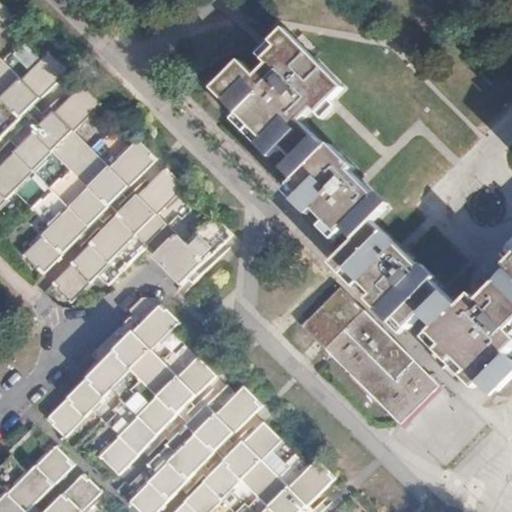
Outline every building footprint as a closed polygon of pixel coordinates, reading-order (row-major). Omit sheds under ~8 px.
[(511,0),(443,0),(511,13),(511,0)] [(0,29),(14,15),(0,1),(0,64),(5,60),(0,55),(0,29)] [(296,161),(286,170),(301,185),(308,192),(303,197),(322,216),(329,209),(337,216),(339,214),(351,226),(347,231),(357,240),(375,223),(389,209),(366,187),(359,179),(352,173),(356,169),(332,146),(328,149),(301,123),(314,110),(318,114),(336,96),(344,87),(290,33),(276,47),(285,57),(274,69),(269,64),(256,77),(240,62),(217,84),(230,97),(226,102),(278,153),(283,148),(296,161)] [(5,60),(0,64),(0,140),(70,71),(49,50),(48,52),(22,78),(5,60)] [(103,104),(84,84),(0,167),(0,206),(16,191),(34,209),(94,149),(76,131),(100,107),(103,104)] [(94,149),(34,209),(52,227),(24,256),(26,258),(27,257),(43,273),(159,159),(139,139),(136,141),(111,166),(94,149)] [(187,187),(168,168),(53,283),(69,299),(67,300),(70,303),(99,275),(109,285),(148,245),(170,267),(168,269),(172,273),(174,271),(182,279),(179,282),(182,285),(234,234),(214,214),(211,217),(187,241),(160,214),(182,192),(184,190),(187,187)] [(446,293),(400,247),(375,223),(357,240),(338,259),(375,295),(379,291),(388,301),(384,305),(409,330),(424,315),(437,328),(432,333),(444,346),(434,357),(453,376),(460,383),(470,372),(483,384),(488,379),(511,357),(509,355),(511,352),(511,333),(511,332),(502,323),(511,313),(511,273),(510,271),(486,296),(498,308),(493,314),(480,301),(474,295),(461,308),(446,293)] [(441,386),(352,298),(342,288),(303,327),(403,425),(441,386)] [(149,290),(129,310),(133,314),(93,354),(103,364),(48,418),(64,434),(63,435),(66,438),(93,410),(108,424),(188,344),(174,330),(181,322),(170,311),(149,290)] [(220,376),(188,344),(108,424),(120,437),(100,457),(103,460),(104,459),(120,475),(220,376)] [(142,511),(157,511),(264,405),(245,386),(218,414),(208,405),(149,464),(159,474),(131,502),(133,505),(134,504),(142,511)] [(240,511),(278,474),(264,460),(284,441),(265,422),(176,511),(240,511)] [(0,511),(27,511),(75,465),(59,448),(60,447),(57,445),(28,474),(13,458),(11,456),(0,467),(0,511)] [(301,511),(337,477),(318,458),(315,461),(316,462),(291,487),(278,474),(240,511),(301,511)] [(83,511),(104,492),(100,488),(100,489),(84,474),(46,511),(83,511)]
